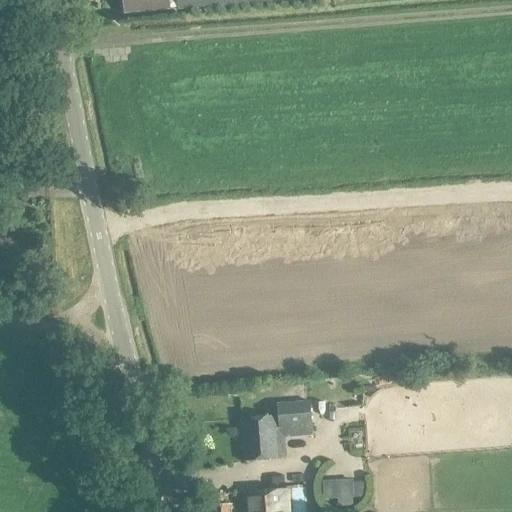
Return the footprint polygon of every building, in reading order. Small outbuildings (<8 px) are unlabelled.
[(170,10),(169,0),(124,0),(126,14),(170,10)] [(177,0),(178,9),(178,11),(296,0),(177,0)] [(27,240),(29,254),(56,250),(54,236),(27,240)] [(222,405),(245,402),(244,390),(221,392),(222,405)] [(277,416),(279,437),(313,434),(310,403),(280,406),(281,415),(277,416)] [(279,437),(277,416),(240,420),(245,466),(282,462),(279,437)] [(337,499),(353,498),(354,498),(353,482),(353,480),(323,481),(324,500),(337,499)] [(289,511),(289,491),(245,494),(246,511),(289,511)]
